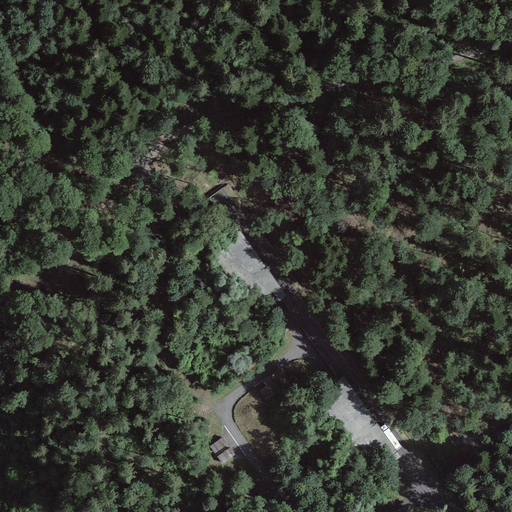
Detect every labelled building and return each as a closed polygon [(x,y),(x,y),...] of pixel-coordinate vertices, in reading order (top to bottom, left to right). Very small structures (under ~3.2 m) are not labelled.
[(43,179),(22,174),(17,193),(39,198),(43,179)] [(273,288),(234,234),(211,251),(250,305),(273,288)] [(289,380),(281,369),(262,382),(265,387),(259,391),(266,401),(275,395),(273,392),(289,380)] [(384,444),(345,390),(322,407),(361,461),(384,444)] [(223,462),(236,453),(224,435),(211,444),(223,462)]
